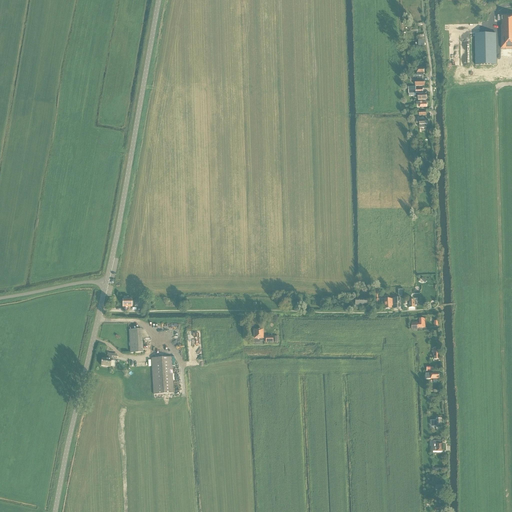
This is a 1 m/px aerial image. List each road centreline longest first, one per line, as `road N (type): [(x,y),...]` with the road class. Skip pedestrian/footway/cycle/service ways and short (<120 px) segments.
road 1 (tertiary): [(106,283),(158,0)]
road 2 (tertiary): [(54,511),(106,283)]
